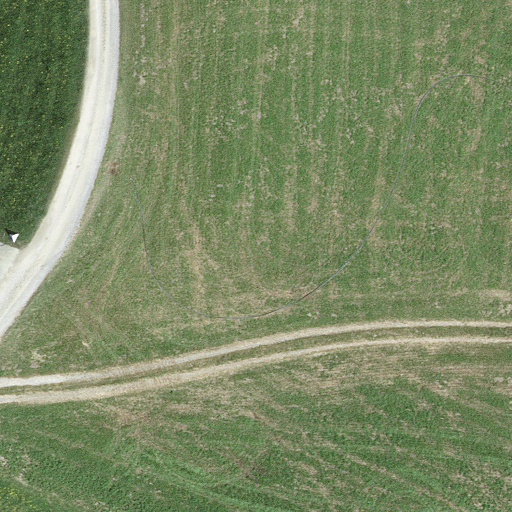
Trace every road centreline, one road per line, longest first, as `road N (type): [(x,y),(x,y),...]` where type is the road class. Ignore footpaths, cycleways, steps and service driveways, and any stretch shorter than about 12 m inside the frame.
road 1 (track): [(511,334),(437,331),(262,348),(0,390)]
road 2 (unclassified): [(102,0),(85,144),(19,284)]
